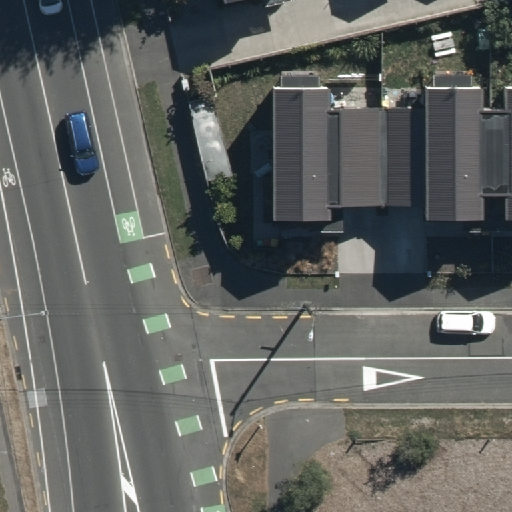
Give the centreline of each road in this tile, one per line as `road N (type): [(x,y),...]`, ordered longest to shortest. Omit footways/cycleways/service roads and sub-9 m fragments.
road 1 (residential): [(105,364),(511,362)]
road 2 (tertiary): [(26,0),(105,364)]
road 3 (tertiary): [(105,364),(130,511)]
